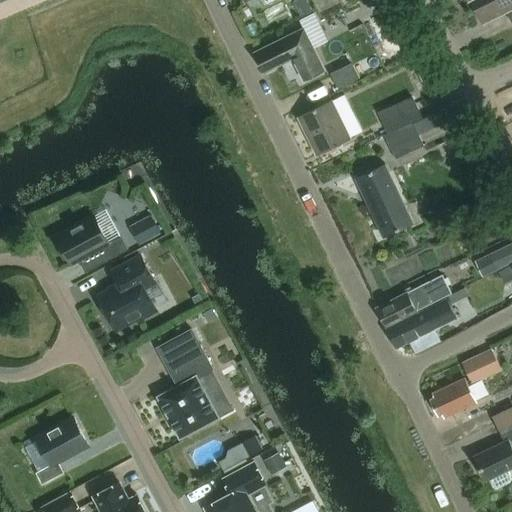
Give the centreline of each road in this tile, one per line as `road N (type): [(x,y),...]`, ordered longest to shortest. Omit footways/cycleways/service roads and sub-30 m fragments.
road 1 (residential): [(396,373),(213,0)]
road 2 (residential): [(85,347),(175,511)]
road 3 (residential): [(464,511),(396,373)]
road 4 (residential): [(85,347),(46,268),(0,262)]
road 5 (residential): [(396,373),(511,314)]
